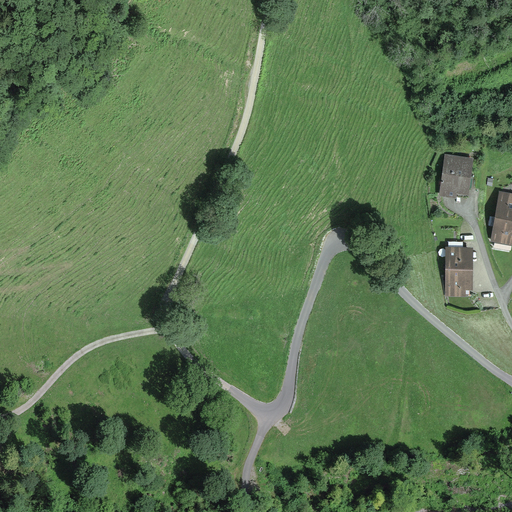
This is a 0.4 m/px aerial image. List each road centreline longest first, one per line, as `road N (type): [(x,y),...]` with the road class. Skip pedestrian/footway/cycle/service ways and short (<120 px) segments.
road 1 (unclassified): [(271,0),(243,128),(171,291),(176,340),(246,402),(267,415),(279,412),(327,251),(351,234),(419,307),(511,381)]
road 2 (track): [(0,415),(18,413),(94,342),(170,328)]
